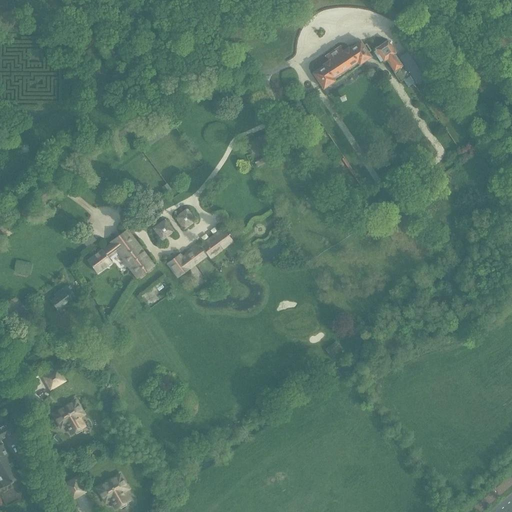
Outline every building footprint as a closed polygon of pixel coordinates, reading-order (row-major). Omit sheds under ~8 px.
[(396,53),(395,52),(387,41),(375,49),(376,51),(374,52),(380,62),(382,60),(383,62),(386,60),(394,72),(393,72),(400,82),(403,81),(407,86),(414,82),(409,76),(394,54),(396,53)] [(371,57),(361,42),(349,49),(348,48),(343,52),(340,47),(326,57),(329,61),(324,65),(324,66),(314,73),(323,88),(335,81),(359,66),(359,65),(371,57)] [(148,146),(174,127),(165,115),(139,133),(148,146)] [(507,126),(500,130),(505,139),(511,135),(507,126)] [(278,156),(275,150),(266,133),(254,139),(264,158),(255,162),(257,167),(278,156)] [(166,193),(171,190),(167,184),(162,187),(166,193)] [(187,209),(175,217),(185,230),(197,221),(187,209)] [(175,232),(165,219),(152,228),(161,242),(175,232)] [(210,259),(233,242),(223,228),(183,257),(181,254),(169,263),(179,277),(184,273),(183,273),(207,256),(210,259)] [(115,248),(136,278),(153,266),(127,230),(110,242),(111,244),(103,250),(102,250),(87,260),(97,273),(111,262),(106,255),(115,248)] [(30,274),(32,264),(15,261),(14,271),(30,274)] [(71,300),(64,290),(63,289),(54,295),(56,297),(50,301),(57,310),(71,300)] [(336,341),(325,349),(331,357),(342,348),(336,341)] [(64,381),(60,375),(57,370),(44,378),(51,389),(64,381)] [(61,428),(64,426),(66,425),(71,434),(84,426),(79,417),(84,414),(76,401),(53,414),(61,428)] [(0,438),(1,440),(13,434),(7,423),(0,427),(0,438)] [(10,462),(13,461),(3,444),(0,445),(0,480),(4,487),(19,478),(10,462)] [(120,475),(97,488),(106,502),(111,499),(116,508),(128,501),(123,492),(128,489),(120,475)] [(76,478),(65,485),(73,498),(84,492),(76,478)]
